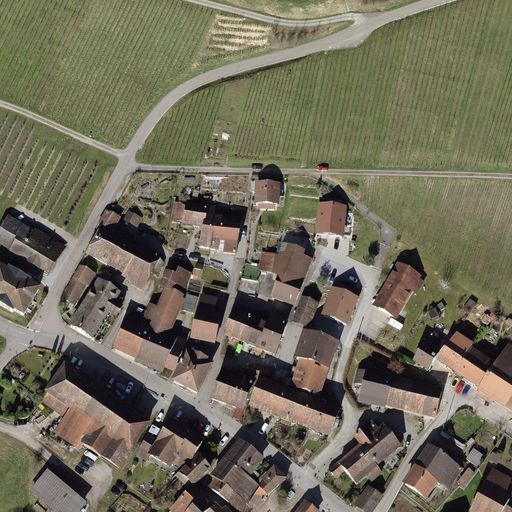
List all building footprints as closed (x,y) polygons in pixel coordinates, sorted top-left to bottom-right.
[(279,186),(258,185),(257,206),(260,206),(260,209),(275,210),(275,206),(278,206),(279,186)] [(347,233),(347,201),(335,200),(335,198),(319,198),(318,233),(347,233)] [(187,205),(176,203),(173,222),(205,228),(201,247),(219,250),(218,252),(236,254),(241,225),(240,225),(242,209),(234,208),(231,223),(228,223),(228,220),(222,219),(214,219),(215,209),(187,204),(187,205)] [(164,263),(159,258),(112,232),(119,218),(108,212),(97,229),(101,231),(88,254),(135,280),(133,283),(142,288),(151,272),(156,275),(164,263)] [(142,220),(129,213),(126,219),(139,226),(142,220)] [(34,234),(8,219),(0,233),(0,242),(22,255),(21,257),(49,273),(64,247),(36,231),(34,234)] [(303,283),(311,261),(303,259),(306,252),(280,243),(277,257),(276,257),(276,255),(265,254),(264,267),(245,264),(242,279),(258,282),(260,271),(273,273),(280,276),(273,298),(295,305),(303,283)] [(93,273),(79,265),(58,300),(72,308),(93,273)] [(420,277),(400,266),(376,307),(396,318),(412,291),(417,294),(424,283),(418,279),(420,277)] [(8,272),(0,267),(0,304),(13,312),(14,310),(24,316),(39,290),(29,284),(30,283),(9,271),(8,272)] [(169,272),(166,280),(185,288),(190,274),(179,270),(177,275),(169,272)] [(145,319),(133,314),(129,317),(116,346),(139,357),(165,368),(166,367),(173,370),(175,370),(178,363),(182,354),(186,344),(173,338),(175,332),(172,331),(185,301),(181,299),(185,288),(166,280),(163,288),(167,290),(158,309),(152,306),(147,317),(146,317),(145,319)] [(119,294),(100,282),(72,327),(95,341),(112,313),(117,316),(122,308),(113,303),(119,294)] [(338,292),(334,290),(324,317),(347,325),(357,299),(353,298),(356,292),(340,286),(338,292)] [(198,298),(187,294),(182,310),(194,313),(198,298)] [(216,301),(201,298),(192,338),(215,343),(221,317),(213,316),(216,301)] [(316,303),(304,298),(294,324),(306,329),(316,303)] [(478,304),(471,299),(463,310),(470,315),(478,304)] [(242,316),(234,313),(225,335),(257,347),(263,349),(275,354),(288,321),(273,315),(268,326),(256,322),(258,316),(244,311),(242,316)] [(337,343),(306,333),(298,360),(301,361),(292,388),(319,396),(328,369),(329,370),(337,343)] [(446,343),(431,334),(415,361),(429,370),(446,343)] [(458,337),(441,362),(481,388),(478,394),(493,404),(496,399),(511,409),(511,347),(510,346),(496,366),(480,355),(478,357),(470,352),(473,347),(458,337)] [(194,358),(188,355),(187,356),(182,365),(174,381),(198,393),(211,366),(205,363),(207,360),(196,354),(194,358)] [(187,356),(182,354),(178,363),(182,365),(187,356)] [(150,424),(59,364),(38,396),(65,414),(52,435),(115,476),(150,424)] [(166,367),(165,368),(162,375),(170,378),(173,370),(166,367)] [(269,371),(252,367),(250,375),(268,378),(269,371)] [(367,373),(359,371),(356,384),(364,386),(361,399),(385,405),(386,404),(437,416),(443,391),(391,379),(392,378),(367,372),(367,373)] [(224,377),(222,376),(213,399),(244,411),(255,382),(235,374),(235,375),(226,372),(224,377)] [(319,402),(260,381),(250,406),(331,436),(340,410),(319,402)] [(203,441),(172,421),(159,443),(149,436),(139,452),(149,458),(151,455),(169,467),(173,461),(183,468),(189,463),(203,441)] [(341,462),(330,471),(337,478),(345,470),(357,484),(366,476),(371,481),(382,473),(377,466),(400,446),(385,428),(379,433),(372,424),(367,427),(355,437),(363,446),(342,463),(341,462)] [(265,462),(240,442),(210,479),(215,484),(208,492),(236,511),(242,511),(247,505),(256,511),(266,498),(268,500),(288,481),(275,468),(258,486),(251,481),(265,462)] [(461,469),(431,448),(406,484),(426,498),(437,482),(447,489),(461,469)] [(484,456),(475,449),(467,459),(477,466),(484,456)] [(208,461),(201,454),(178,477),(192,491),(195,488),(193,486),(208,474),(210,472),(203,466),(208,461)] [(501,458),(494,454),(490,460),(497,464),(501,458)] [(510,478),(492,468),(467,511),(511,511),(511,510),(506,507),(509,501),(500,496),(510,478)] [(474,474),(470,471),(461,483),(465,487),(474,474)] [(81,511),(86,506),(45,473),(29,494),(50,511),(81,511)] [(189,511),(205,496),(195,488),(192,491),(173,510),(174,511),(189,511)] [(371,511),(382,498),(369,489),(358,506),(367,511),(371,511)] [(220,511),(205,496),(189,511),(220,511)] [(317,511),(301,500),(291,511),(317,511)]
